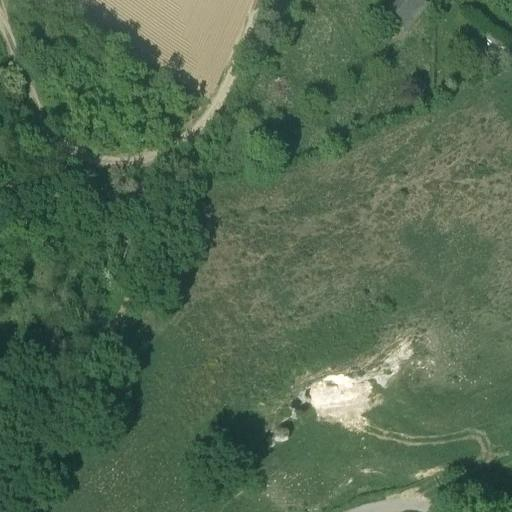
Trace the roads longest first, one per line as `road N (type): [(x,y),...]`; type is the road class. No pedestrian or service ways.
road 1 (track): [(212,119),(130,292),(0,483)]
road 2 (track): [(212,119),(152,154),(126,159),(68,148),(48,132),(0,24)]
road 3 (track): [(264,0),(212,119)]
